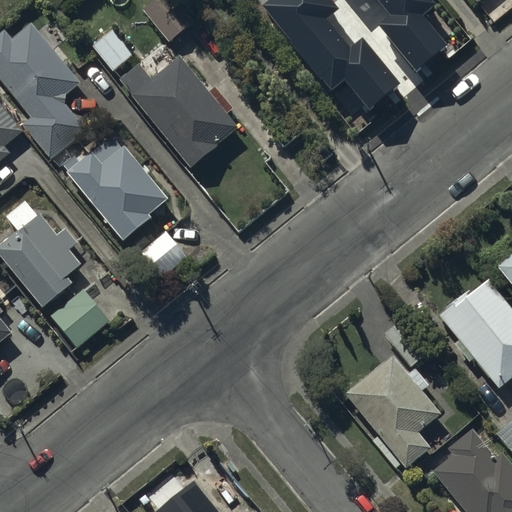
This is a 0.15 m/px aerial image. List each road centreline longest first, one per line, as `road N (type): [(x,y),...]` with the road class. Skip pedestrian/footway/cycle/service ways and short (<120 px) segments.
road 1 (unclassified): [(208,346),(511,96)]
road 2 (unclassified): [(7,511),(208,346)]
road 3 (residential): [(344,511),(208,346)]
